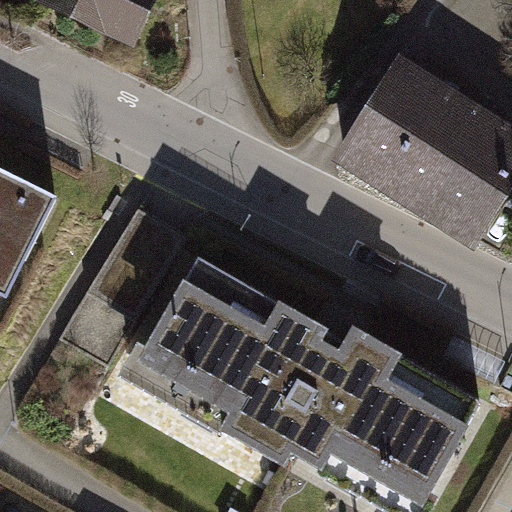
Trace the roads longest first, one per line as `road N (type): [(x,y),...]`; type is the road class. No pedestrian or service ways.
road 1 (residential): [(511,305),(205,150)]
road 2 (residential): [(205,150),(0,47)]
road 3 (unknown): [(0,425),(137,511)]
road 4 (residential): [(205,150),(217,76),(211,0)]
